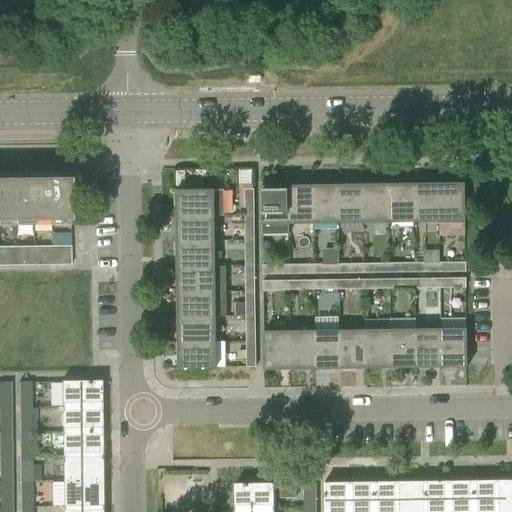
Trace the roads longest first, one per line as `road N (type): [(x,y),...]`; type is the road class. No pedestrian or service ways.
road 1 (tertiary): [(129,113),(511,107)]
road 2 (residential): [(135,412),(511,410)]
road 3 (residential): [(135,412),(129,113)]
road 4 (tertiary): [(0,114),(129,113)]
